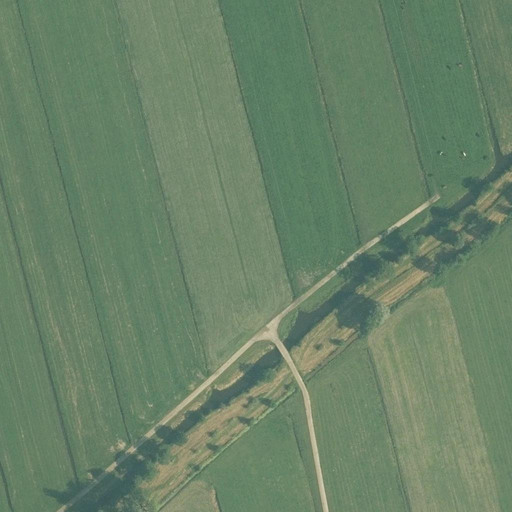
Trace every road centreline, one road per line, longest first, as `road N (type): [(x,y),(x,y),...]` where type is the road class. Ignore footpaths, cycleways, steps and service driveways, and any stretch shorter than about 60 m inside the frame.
road 1 (track): [(60,511),(298,303),(440,196)]
road 2 (track): [(326,511),(310,413),(294,371)]
